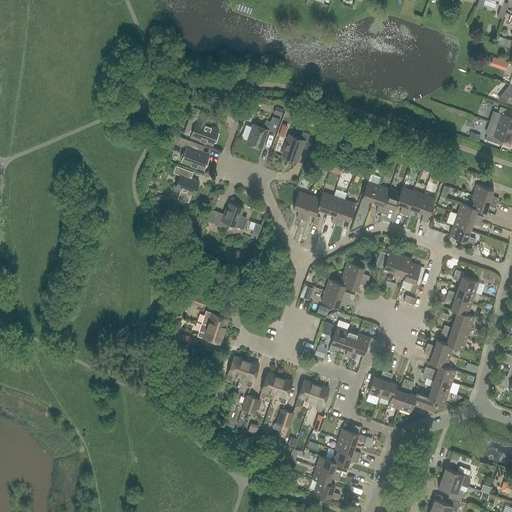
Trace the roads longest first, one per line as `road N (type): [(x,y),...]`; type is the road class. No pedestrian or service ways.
road 1 (residential): [(439,247),(371,231),(313,257),(303,270)]
road 2 (unclassified): [(480,408),(511,274)]
road 3 (residential): [(303,270),(265,186),(232,166)]
